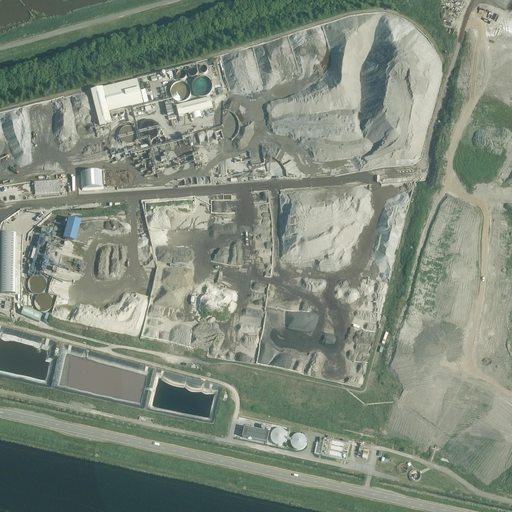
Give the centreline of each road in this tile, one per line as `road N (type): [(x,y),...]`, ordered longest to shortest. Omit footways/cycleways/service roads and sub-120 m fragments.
road 1 (primary): [(450,511),(0,412)]
road 2 (unknown): [(274,185),(280,250),(303,318)]
